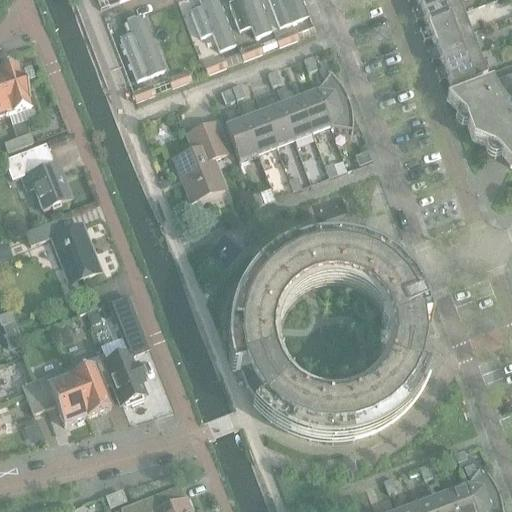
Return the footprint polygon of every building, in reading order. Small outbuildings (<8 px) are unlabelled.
[(217,0),(200,0),(203,7),(192,11),(203,40),(214,36),(221,54),(236,48),(217,0)] [(258,0),(235,0),(229,3),(240,33),(252,29),(257,41),(272,35),(258,0)] [(269,0),(281,30),(308,19),(300,0),(269,0)] [(415,0),(419,10),(445,0),(415,0)] [(463,16),(456,0),(445,0),(419,10),(427,30),(463,16)] [(471,36),(463,16),(427,30),(435,50),(471,36)] [(143,19),(129,24),(133,34),(121,38),(138,84),(165,73),(143,19)] [(279,51),(298,44),(294,35),(275,42),(279,51)] [(479,57),(471,36),(435,50),(443,70),(479,57)] [(243,65),(262,58),(258,48),(240,56),(243,65)] [(451,92),(487,78),(479,57),(443,70),(451,92)] [(303,64),(308,76),(317,73),(312,61),(303,64)] [(208,79),(226,71),(223,62),(204,69),(208,79)] [(30,102),(22,77),(18,68),(0,74),(0,91),(9,119),(33,111),(30,102)] [(281,87),(276,75),(268,78),(272,90),(281,87)] [(172,92),(191,85),(187,76),(168,83),(172,92)] [(351,110),(349,105),(348,102),(345,97),(343,92),(340,88),(336,84),(333,80),(328,76),(327,77),(329,78),(316,95),(330,131),(351,135),(351,137),(352,138),(353,131),(353,126),(353,121),(352,116),(351,110)] [(511,77),(491,85),(446,103),(458,114),(457,115),(456,116),(456,117),(456,118),(455,120),(456,121),(456,122),(456,124),(457,125),(458,127),(460,128),(461,128),(462,129),(464,129),(466,129),(467,129),(472,143),(483,148),(485,149),(485,150),(485,151),(485,153),(485,154),(486,156),(486,157),(488,159),(489,160),(490,161),(492,161),(494,162),(495,162),(497,161),(499,161),(500,160),(501,159),(510,170),(511,170),(511,77)] [(240,89),(232,92),(236,104),(245,101),(240,89)] [(136,106),(155,99),(151,90),(133,97),(136,106)] [(9,119),(0,91),(0,121),(8,119),(8,120),(9,119)] [(230,93),(221,96),(226,108),(234,105),(230,93)] [(330,131),(316,95),(298,102),(312,138),(330,131)] [(312,138),(298,102),(280,109),(294,145),(312,138)] [(294,145),(280,109),(262,116),(276,152),(294,145)] [(276,152),(262,116),(244,123),(258,159),(276,152)] [(258,159),(244,123),(225,130),(239,166),(258,159)] [(25,125),(12,129),(17,142),(29,138),(25,125)] [(191,207),(225,193),(213,164),(229,158),(216,127),(187,139),(193,156),(174,163),(191,207)] [(32,147),(29,138),(17,142),(17,143),(20,151),(32,147)] [(20,151),(17,143),(4,147),(8,156),(20,151)] [(62,188),(55,169),(58,167),(57,166),(53,168),(45,148),(4,164),(12,184),(21,181),(26,194),(34,191),(43,214),(72,203),(65,186),(62,188)] [(333,167),(324,171),(329,183),(337,179),(333,167)] [(297,181),(288,184),(293,197),(302,193),(297,181)] [(260,195),(251,199),(256,211),(265,207),(260,195)] [(101,276),(93,255),(89,256),(85,246),(89,245),(82,228),(61,237),(56,224),(25,237),(30,250),(51,242),(68,285),(82,279),(83,283),(101,276)] [(429,371),(428,372),(419,370),(424,351),(424,345),(422,324),(430,322),(430,324),(432,323),(431,318),(424,301),(423,299),(414,283),(412,281),(398,266),(396,265),(381,255),(379,253),(362,246),(360,246),(360,244),(352,242),(343,240),(334,240),(325,240),(316,241),(307,243),(299,245),(290,248),(282,252),(275,257),(268,262),(261,268),(255,274),(249,281),(244,289),(239,296),(236,304),(233,313),(230,321),(229,330),(228,339),(228,348),(229,357),(230,366),(233,374),(240,372),(240,373),(257,405),(253,408),(254,409),(270,424),(272,426),(287,435),(289,436),(309,443),(311,443),(329,445),(331,445),(352,443),(354,443),(371,437),(374,436),(392,426),(394,425),(407,413),(409,411),(420,394),(422,392),(428,376),(430,371),(429,371)] [(0,266),(13,262),(7,246),(0,248),(0,266)] [(127,300),(108,307),(122,342),(128,356),(130,361),(148,353),(147,350),(141,337),(127,300)] [(97,311),(93,301),(73,309),(78,319),(97,311)] [(103,323),(99,314),(87,319),(91,328),(103,323)] [(13,324),(10,315),(0,319),(0,326),(1,329),(13,324)] [(144,384),(137,367),(133,369),(130,361),(128,356),(106,365),(104,366),(112,387),(121,408),(130,405),(131,409),(144,404),(142,400),(145,399),(140,386),(144,384)] [(103,391),(112,387),(104,366),(106,365),(103,358),(68,372),(88,421),(111,412),(103,391)] [(88,421),(68,372),(33,386),(44,415),(56,410),(64,430),(86,421),(86,422),(88,421)] [(44,415),(33,386),(21,391),(33,419),(44,415)] [(464,455),(456,458),(461,471),(469,467),(464,455)] [(429,469),(420,472),(425,484),(433,481),(429,469)] [(468,489),(476,511),(504,511),(504,510),(503,505),(501,499),(500,495),(497,490),(495,485),(491,481),(488,477),(484,473),(480,470),(480,471),(482,473),(468,489)] [(393,483),(384,486),(389,498),(398,495),(393,483)] [(450,496),(455,511),(476,511),(468,489),(450,496)] [(124,505),(121,496),(107,501),(110,510),(124,505)] [(432,503),(435,511),(455,511),(450,496),(432,503)] [(189,511),(186,502),(163,511),(158,498),(122,511),(189,511)] [(414,510),(414,511),(435,511),(432,503),(414,510)]
